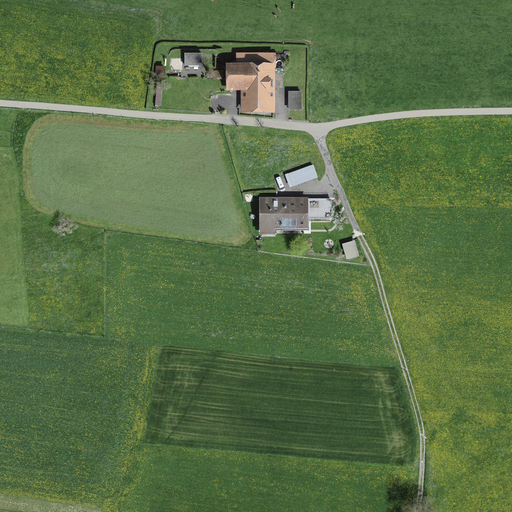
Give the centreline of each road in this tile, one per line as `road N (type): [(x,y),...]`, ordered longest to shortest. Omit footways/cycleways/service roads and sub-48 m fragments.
road 1 (track): [(416,511),(416,407),(373,265),(314,127)]
road 2 (unclassified): [(314,127),(0,103)]
road 3 (unclassified): [(314,127),(511,111)]
